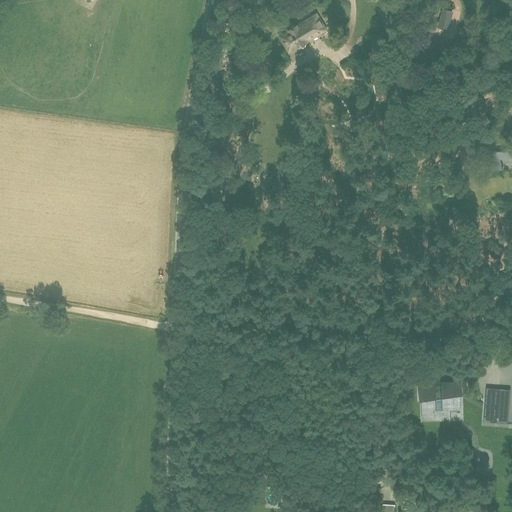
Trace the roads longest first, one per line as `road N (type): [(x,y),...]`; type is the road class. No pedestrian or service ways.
road 1 (unclassified): [(176,329),(349,352),(511,326)]
road 2 (unclassified): [(176,329),(187,115),(210,0)]
road 3 (unclassified): [(164,511),(176,329)]
road 4 (track): [(176,329),(0,298)]
